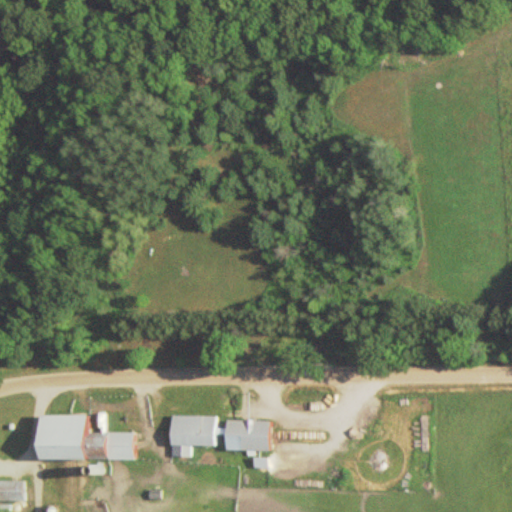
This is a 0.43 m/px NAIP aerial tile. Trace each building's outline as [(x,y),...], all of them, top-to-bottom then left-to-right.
[(131,460),(131,432),(89,433),(89,416),(31,416),(31,461),(82,461),(82,460),(131,460)] [(214,447),(214,416),(168,416),(167,458),(188,458),(188,447),(214,447)] [(96,428),(103,427),(102,420),(95,420),(96,428)] [(222,452),(266,452),(266,420),(222,420),(222,452)] [(0,502),(23,502),(23,481),(0,480),(0,502)]
